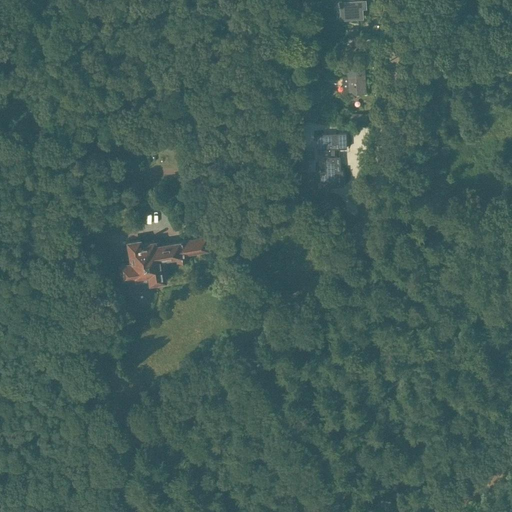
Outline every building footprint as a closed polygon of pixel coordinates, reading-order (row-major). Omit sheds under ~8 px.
[(365,0),(356,0),(341,1),(343,18),(362,16),(362,7),(366,7),(365,0)] [(347,56),(348,74),(364,73),(363,55),(347,56)] [(326,76),(325,66),(316,67),(317,76),(326,76)] [(364,82),(351,83),(351,84),(343,84),(344,103),(353,102),(353,99),(365,99),(364,82)] [(300,118),(317,119),(318,108),(300,106),(300,118)] [(47,141),(44,119),(31,121),(32,128),(39,127),(41,142),(47,141)] [(343,169),(341,169),(340,155),(335,155),(334,148),(347,147),(346,132),(316,133),(317,148),(330,148),(330,156),(324,156),(325,170),(320,170),(321,186),(344,185),(343,169)] [(299,149),(299,167),(308,167),(307,157),(314,157),(314,149),(299,149)] [(162,258),(176,255),(177,261),(187,259),(186,254),(208,250),(206,237),(155,245),(154,241),(141,243),(140,239),(129,241),(132,262),(121,264),(123,277),(127,276),(128,284),(150,281),(151,282),(152,281),(155,284),(162,283),(163,280),(165,279),(162,258)]
